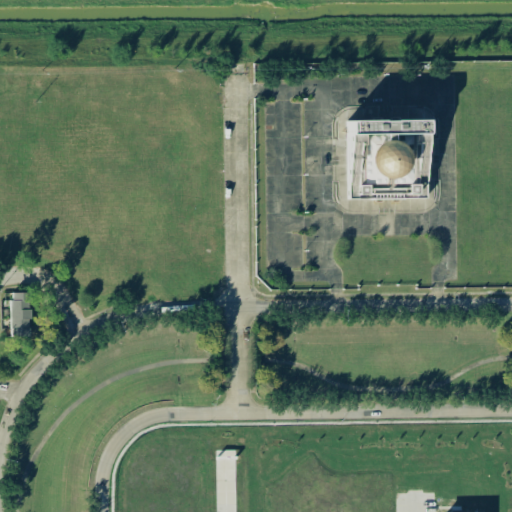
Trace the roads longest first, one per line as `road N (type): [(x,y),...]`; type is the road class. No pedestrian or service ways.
road 1 (tertiary): [(511,303),(134,309),(80,331),(35,368),(0,440)]
road 2 (tertiary): [(104,511),(106,470),(122,436),(145,420),(511,408)]
road 3 (residential): [(240,306),(237,65)]
